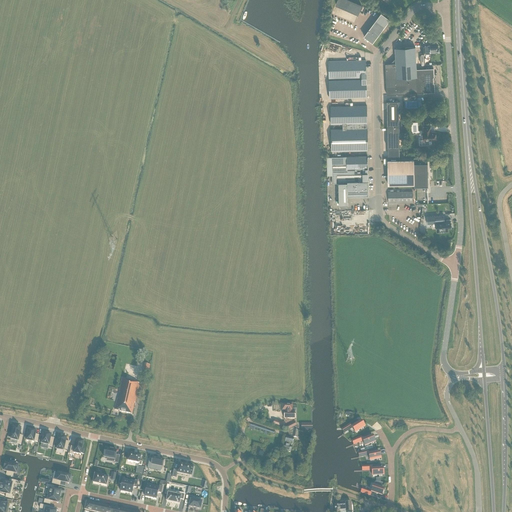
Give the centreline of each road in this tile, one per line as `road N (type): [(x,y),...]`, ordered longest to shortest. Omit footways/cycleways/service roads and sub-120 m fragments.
road 1 (residential): [(455,267),(378,211),(375,61),(412,11),(446,6)]
road 2 (unclassified): [(455,267),(460,224),(446,6)]
road 3 (primary): [(504,368),(467,142)]
road 4 (primary): [(467,142),(483,369)]
road 5 (residential): [(222,471),(210,461),(7,416)]
road 6 (track): [(285,81),(282,57),(170,0)]
road 7 (primary): [(467,142),(458,0)]
road 8 (primary): [(503,511),(504,378)]
road 9 (primary): [(484,379),(493,511)]
